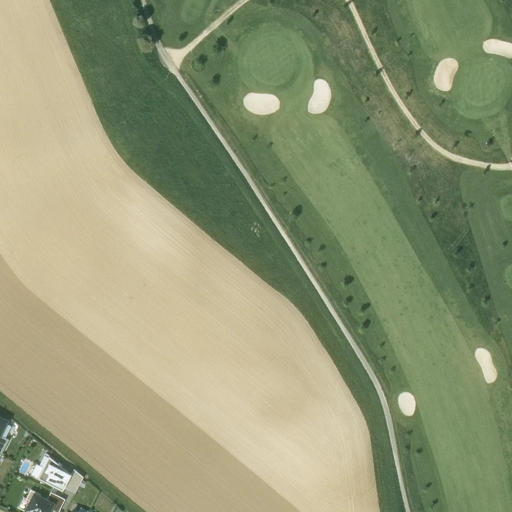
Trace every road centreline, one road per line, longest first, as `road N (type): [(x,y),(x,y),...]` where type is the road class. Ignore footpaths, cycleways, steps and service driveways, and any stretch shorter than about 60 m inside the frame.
road 1 (track): [(409,511),(389,414),(359,351),(173,70),(145,0)]
road 2 (track): [(349,0),(411,122),(461,159),(511,164)]
